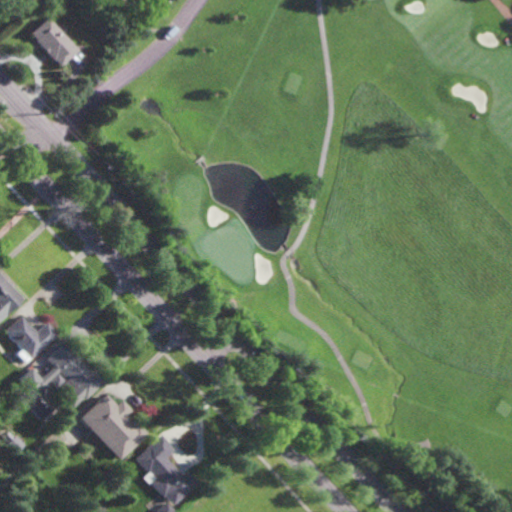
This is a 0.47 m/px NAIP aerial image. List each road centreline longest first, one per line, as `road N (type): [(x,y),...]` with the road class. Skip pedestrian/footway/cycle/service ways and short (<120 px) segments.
road 1 (primary): [(395,511),(0,80)]
road 2 (primary): [(0,137),(344,511)]
